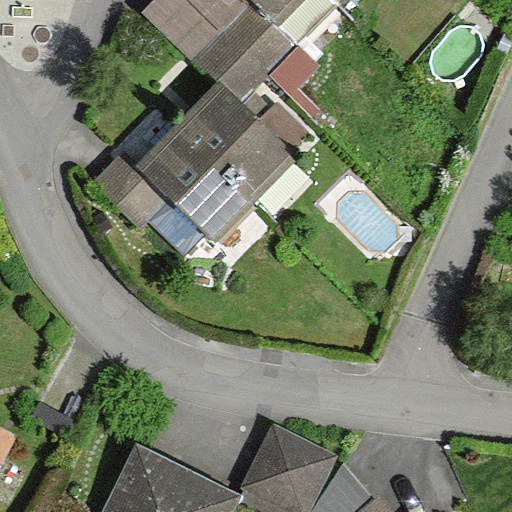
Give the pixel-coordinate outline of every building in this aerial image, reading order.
[(221,254),(301,171),(295,161),(316,137),(265,87),(299,50),(280,35),(313,0),(166,0),(147,20),(222,96),(143,175),(121,157),(100,183),(144,231),(168,205),(221,254)] [(0,477),(19,439),(0,429),(0,477)] [(310,511),(336,463),(276,432),(244,496),(276,511),(310,511)] [(143,453),(112,511),(244,511),(247,507),(143,453)] [(388,511),(349,471),(327,511),(388,511)]
